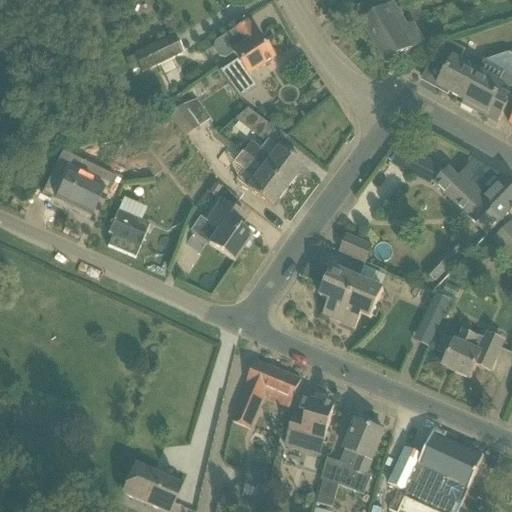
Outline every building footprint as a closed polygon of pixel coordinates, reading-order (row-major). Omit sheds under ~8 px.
[(415,23),(407,27),(395,4),(362,24),(387,65),(425,42),(415,23)] [(233,55),(248,77),(272,61),(256,37),(247,24),(214,44),(213,51),(219,59),(226,60),(233,55)] [(132,55),(140,73),(179,55),(171,37),(132,55)] [(438,88),(466,103),(488,63),(486,62),(480,72),(461,62),(466,51),(448,41),(436,64),(437,64),(435,67),(431,65),(423,80),(424,80),(424,79),(425,80),(439,87),(438,88)] [(500,122),(511,100),(511,76),(507,73),(488,63),(466,103),(489,116),(489,115),(500,121),(499,121),(500,122)] [(112,132),(141,115),(131,99),(103,116),(112,132)] [(182,107),(169,116),(184,137),(198,127),(183,107),(182,107)] [(234,122),(259,141),(270,127),(269,126),(268,127),(247,111),(234,122)] [(133,152),(156,143),(151,129),(127,138),(133,152)] [(303,169),(279,151),(267,142),(260,152),(251,145),(243,156),(287,190),(303,169)] [(431,187),(442,167),(403,146),(392,166),(431,187)] [(235,166),(245,173),(236,183),(272,211),(287,190),(243,156),(235,166)] [(448,171),(501,224),(511,212),(511,184),(505,179),(489,195),(454,160),(445,168),(448,171)] [(55,202),(91,219),(105,190),(80,178),(85,166),(76,161),(72,169),(59,163),(43,195),(55,201),(55,202)] [(501,224),(448,171),(434,185),(487,238),(501,224)] [(214,184),(208,194),(216,199),(222,189),(214,184)] [(219,233),(209,247),(235,265),(252,240),(238,230),(246,219),(222,201),(204,223),(219,233)] [(511,258),(511,228),(497,243),(511,258)] [(374,248),(347,237),(340,254),(366,265),(374,248)] [(446,270),(436,260),(424,274),(434,283),(446,270)] [(340,324),(359,281),(333,270),(330,276),(325,288),(320,298),(330,302),(323,317),(340,324)] [(325,288),(330,276),(319,271),(314,283),(325,288)] [(384,291),(359,281),(340,324),(356,331),(362,316),(371,320),(384,291)] [(450,303),(436,297),(431,308),(445,314),(450,303)] [(490,374),(505,342),(488,334),(485,341),(463,331),(457,344),(445,338),(438,354),(448,358),(443,369),(470,381),(477,368),(490,374)] [(288,413),(302,381),(256,362),(247,384),(249,385),(232,424),(250,431),(257,413),(260,414),(267,396),(277,400),(274,407),(288,413)] [(322,449),(325,439),(334,408),(311,402),(305,421),(297,419),(290,441),(288,449),(307,455),(310,446),(322,449)] [(372,478),(366,476),(384,434),(371,429),(372,425),(362,421),(361,425),(357,423),(344,453),(349,455),(345,465),(340,485),(339,487),(364,497),(372,478)] [(15,432),(8,452),(46,466),(53,446),(15,432)] [(432,436),(422,458),(424,459),(411,488),(461,510),(484,459),(432,436)] [(422,460),(403,451),(387,487),(406,496),(422,460)] [(159,511),(170,511),(182,486),(134,465),(120,496),(159,511)] [(265,500),(269,471),(249,468),(244,497),(265,500)] [(318,506),(333,510),(339,487),(340,485),(325,481),(318,506)] [(227,511),(231,498),(221,495),(217,509),(227,511)] [(62,511),(43,502),(41,506),(26,499),(21,509),(26,511),(62,511)]
